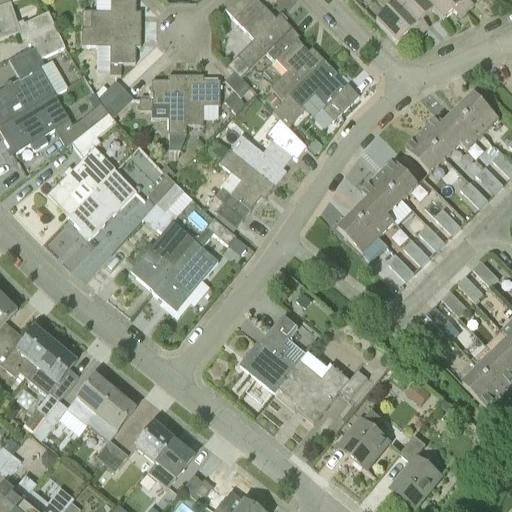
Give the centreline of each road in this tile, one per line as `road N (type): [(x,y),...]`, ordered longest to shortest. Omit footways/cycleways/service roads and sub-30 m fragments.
road 1 (residential): [(171,380),(284,242),(360,130),(407,87)]
road 2 (residential): [(171,380),(0,234)]
road 3 (residential): [(322,503),(171,380)]
road 4 (residential): [(407,87),(322,0)]
